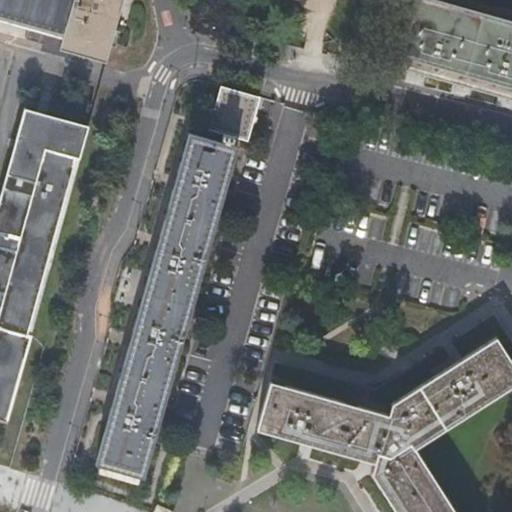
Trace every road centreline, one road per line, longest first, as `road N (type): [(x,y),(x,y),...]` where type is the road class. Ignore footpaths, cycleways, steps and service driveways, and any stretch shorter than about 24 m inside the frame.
road 1 (residential): [(39,511),(163,92),(188,64)]
road 2 (residential): [(188,64),(223,61),(511,129)]
